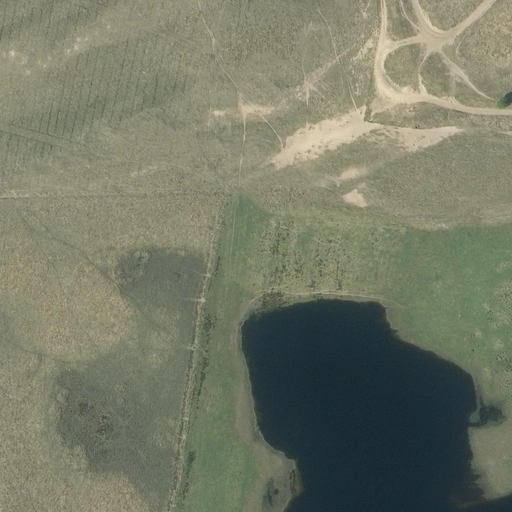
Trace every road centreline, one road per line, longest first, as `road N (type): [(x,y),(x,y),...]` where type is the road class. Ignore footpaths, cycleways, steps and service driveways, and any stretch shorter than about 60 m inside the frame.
road 1 (track): [(511,108),(441,103),(419,78),(431,41),(486,0)]
road 2 (track): [(381,0),(381,79),(401,97),(441,103)]
